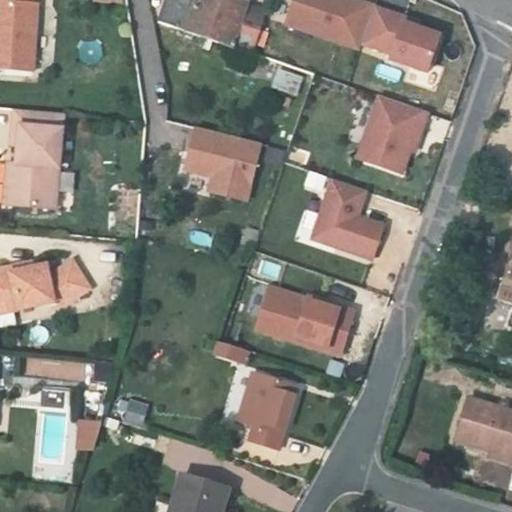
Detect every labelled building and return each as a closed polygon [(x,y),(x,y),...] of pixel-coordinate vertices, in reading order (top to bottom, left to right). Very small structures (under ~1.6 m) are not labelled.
[(0,1),(0,69),(33,72),(38,4),(33,4),(32,0),(0,0),(1,2),(0,1)] [(160,0),(154,20),(250,53),(265,7),(244,0),(160,0)] [(362,0),(286,0),(278,24),(423,71),(439,25),(362,0)] [(405,176),(425,110),(372,93),(351,160),(405,176)] [(12,145),(18,146),(16,163),(16,165),(23,165),(21,177),(15,177),(13,206),(54,210),(58,169),(64,114),(16,109),(12,145)] [(511,112),(497,156),(511,161),(511,112)] [(245,200),(259,143),(189,125),(175,182),(245,200)] [(4,205),(13,206),(15,177),(21,177),(23,165),(16,165),(16,163),(8,163),(4,205)] [(358,215),(365,189),(326,177),(306,243),(371,262),(383,222),(358,215)] [(0,279),(0,280),(0,279),(0,312),(52,302),(53,307),(62,305),(89,289),(72,262),(51,275),(48,276),(46,266),(33,269),(19,272),(12,267),(0,269),(0,279)] [(31,263),(12,267),(19,272),(33,269),(31,263)] [(511,270),(501,301),(511,304),(511,312),(507,329),(511,330),(511,270)] [(264,282),(249,331),(339,357),(353,308),(264,282)] [(248,353),(219,345),(215,357),(244,366),(248,353)] [(35,359),(34,374),(75,377),(77,362),(35,359)] [(278,451),(297,389),(253,375),(238,422),(254,428),(250,442),(278,451)] [(511,411),(468,398),(455,440),(490,450),(511,456),(511,462),(511,463),(511,411)] [(90,452),(97,423),(77,418),(70,447),(90,452)] [(488,456),(511,463),(511,462),(511,456),(490,450),(488,456)] [(222,511),(229,491),(181,476),(169,511),(222,511)]
